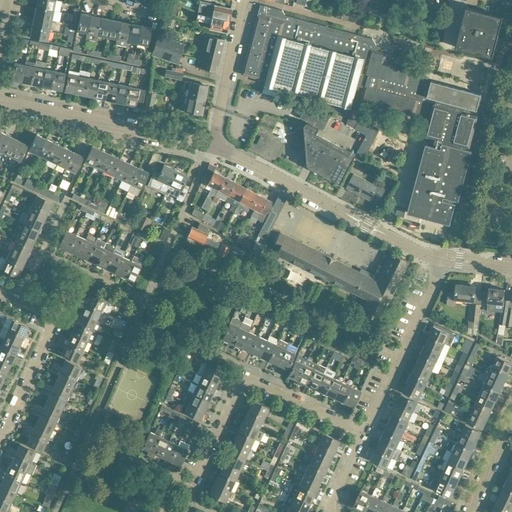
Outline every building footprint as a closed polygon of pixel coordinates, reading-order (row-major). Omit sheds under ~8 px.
[(54,0),(36,0),(35,7),(53,11),(59,12),(62,1),(55,0),(54,0)] [(407,14),(410,3),(403,1),(400,12),(407,14)] [(228,20),(230,8),(210,4),(207,6),(207,9),(198,7),(197,14),(228,20)] [(358,84),(370,38),(285,15),(282,10),(261,4),(242,75),(266,81),(263,93),(287,99),(290,91),(327,101),(325,109),(349,116),(351,108),(358,84)] [(51,20),(53,11),(35,7),(33,17),(51,20)] [(493,57),(503,16),(467,7),(456,47),(493,57)] [(87,33),(90,15),(80,13),(77,31),(87,33)] [(225,32),(228,20),(197,14),(195,20),(210,23),(209,28),(225,32)] [(95,41),(97,35),(100,17),(90,15),(87,33),(85,39),(95,41)] [(49,30),(51,20),(33,17),(31,27),(49,30)] [(107,37),(110,19),(100,17),(97,35),(107,37)] [(402,31),(405,19),(398,18),(395,29),(402,31)] [(117,39),(121,22),(110,19),(107,37),(117,39)] [(126,47),(127,41),(131,24),(121,22),(117,39),(115,44),(126,47)] [(137,43),(140,26),(131,24),(127,41),(137,43)] [(415,26),(408,24),(406,31),(413,33),(415,26)] [(73,35),(74,28),(70,28),(70,27),(65,26),(64,33),(69,34),(73,35)] [(147,45),(151,28),(140,26),(137,43),(147,45)] [(47,41),(49,30),(31,27),(29,37),(47,41)] [(216,72),(224,39),(204,34),(197,67),(216,72)] [(184,44),(158,35),(151,54),(177,64),(184,44)] [(464,182),(472,152),(466,150),(467,146),(469,147),(483,93),(463,88),(462,90),(432,82),(431,85),(428,84),(429,78),(413,74),(413,76),(408,75),(410,69),(384,62),(386,54),(378,52),(379,47),(376,46),(372,39),(370,38),(358,84),(365,86),(361,101),(376,105),(376,106),(384,108),(384,107),(430,119),(425,135),(433,137),(431,142),(434,143),(433,147),(427,145),(425,155),(424,154),(416,184),(414,184),(412,192),(413,192),(409,207),(415,209),(413,214),(450,224),(454,208),(453,208),(455,204),(453,203),(454,199),(459,201),(462,186),(464,186),(465,182),(464,182)] [(70,49),(66,48),(59,47),(59,51),(58,54),(68,56),(70,49)] [(25,61),(24,65),(21,83),(31,85),(34,67),(35,63),(25,61)] [(21,83),(24,65),(14,63),(10,80),(21,83)] [(41,87),(44,69),(34,67),(31,85),(41,87)] [(51,89),(55,71),(44,69),(41,87),(51,89)] [(181,80),(182,73),(166,69),(164,77),(181,80)] [(74,94),(79,72),(68,70),(64,92),(74,94)] [(61,91),(65,74),(55,71),(51,89),(61,91)] [(79,72),(74,94),(84,96),(88,78),(89,73),(79,71),(79,72)] [(94,98),(98,80),(88,78),(84,96),(94,98)] [(104,100),(108,83),(98,80),(94,98),(104,100)] [(183,88),(188,89),(187,97),(204,100),(207,85),(184,81),(183,88)] [(114,102),(118,85),(108,83),(104,100),(114,102)] [(124,104),(128,87),(118,85),(114,102),(124,104)] [(128,87),(124,104),(135,106),(135,104),(142,106),(145,90),(138,89),(128,87)] [(155,94),(148,92),(144,109),(151,110),(155,94)] [(181,95),(179,109),(201,114),(204,100),(187,97),(181,95)] [(307,121),(312,112),(305,108),(300,118),(307,121)] [(341,184),(354,158),(356,154),(354,153),(317,133),(319,129),(322,131),(330,116),(314,108),(313,109),(312,112),(307,121),(305,125),(304,125),(304,126),(307,159),(307,162),(308,163),(308,164),(309,166),(309,167),(310,167),(311,168),(339,183),(341,184)] [(359,120),(354,129),(366,136),(359,148),(367,152),(378,130),(359,120)] [(0,154),(1,152),(9,136),(0,132),(0,154)] [(38,155),(46,139),(36,134),(28,151),(38,155)] [(296,151),(300,142),(297,141),(299,137),(295,135),(293,138),(296,140),(292,149),(296,151)] [(10,157),(18,141),(9,136),(1,152),(10,157)] [(47,160),(55,143),(46,139),(38,155),(47,160)] [(20,161),(27,145),(18,141),(10,157),(20,161)] [(56,164),(64,148),(55,143),(47,160),(56,164)] [(94,166),(101,150),(92,146),(84,162),(94,166)] [(65,168),(73,152),(64,148),(56,164),(65,168)] [(367,152),(359,148),(356,154),(354,158),(362,162),(367,152)] [(103,171),(111,155),(101,150),(94,166),(103,171)] [(75,173),(83,157),(73,152),(65,168),(75,173)] [(374,153),(368,164),(388,175),(399,180),(404,170),(394,164),(374,153)] [(502,166),(505,155),(499,153),(495,164),(502,166)] [(112,175),(120,159),(111,155),(103,171),(112,175)] [(122,180),(129,163),(120,159),(112,175),(122,180)] [(131,184),(138,168),(129,163),(122,180),(131,184)] [(153,174),(147,186),(158,191),(159,188),(166,191),(176,170),(164,164),(160,173),(157,172),(155,175),(153,174)] [(141,189),(148,172),(138,168),(131,184),(141,189)] [(187,175),(176,170),(166,191),(177,197),(176,199),(182,202),(189,187),(183,184),(187,175)] [(212,201),(224,177),(213,171),(211,176),(205,173),(198,185),(204,189),(206,184),(212,187),(205,201),(210,204),(212,201)] [(354,174),(347,187),(370,200),(372,195),(379,199),(379,200),(385,189),(377,185),(376,186),(354,174)] [(225,201),(235,183),(224,177),(212,201),(215,203),(218,197),(225,201)] [(65,179),(58,193),(64,196),(71,181),(65,179)] [(233,212),(245,188),(235,183),(225,201),(232,204),(229,210),(233,212)] [(249,207),(256,194),(245,188),(233,212),(237,214),(240,208),(247,211),(248,211),(250,207),(249,207)] [(267,216),(274,204),(274,203),(267,200),(267,199),(256,194),(249,207),(250,207),(254,209),(251,216),(257,219),(264,223),(267,216)] [(264,239),(285,198),(279,194),(274,203),(274,204),(267,216),(264,223),(257,235),(264,239)] [(52,203),(36,195),(31,205),(48,213),(52,203)] [(98,205),(89,201),(87,205),(96,209),(98,205)] [(48,213),(31,205),(27,214),(43,222),(48,213)] [(201,220),(205,215),(194,209),(191,214),(201,220)] [(43,222),(27,214),(23,223),(39,231),(43,222)] [(126,218),(117,214),(114,218),(124,223),(126,218)] [(137,219),(134,225),(146,231),(152,219),(146,216),(143,222),(137,219)] [(219,243),(206,237),(210,228),(199,222),(196,228),(192,227),(191,228),(189,228),(187,233),(189,233),(187,237),(216,250),(219,243)] [(225,232),(229,226),(221,222),(218,228),(225,232)] [(39,231),(23,223),(18,232),(35,240),(39,231)] [(68,251),(76,235),(66,230),(58,246),(68,251)] [(163,230),(160,237),(167,240),(170,233),(163,230)] [(35,240),(18,232),(14,242),(30,249),(35,240)] [(379,318),(408,262),(390,253),(376,281),(279,232),(270,249),(276,252),(275,253),(366,299),(362,309),(366,311),(363,316),(376,323),(379,318)] [(77,255),(85,239),(76,235),(68,251),(77,255)] [(139,244),(142,239),(135,236),(133,241),(139,244)] [(96,264),(104,248),(106,242),(97,238),(94,243),(86,260),(96,264)] [(86,260),(94,243),(85,239),(77,255),(86,260)] [(30,249),(14,242),(10,251),(26,259),(30,249)] [(106,242),(104,248),(96,264),(105,268),(113,252),(115,247),(106,242)] [(225,258),(230,247),(222,244),(217,254),(225,258)] [(114,273),(122,256),(124,251),(115,247),(113,252),(105,268),(114,273)] [(26,259),(10,251),(5,260),(22,268),(26,259)] [(124,277),(131,261),(122,256),(114,273),(124,277)] [(124,277),(133,282),(143,260),(134,256),(131,261),(124,277)] [(22,268),(5,260),(0,257),(0,258),(0,269),(17,277),(22,268)] [(3,286),(8,289),(14,280),(8,277),(3,286)] [(474,301),(475,291),(475,287),(456,285),(455,294),(448,293),(447,304),(455,305),(455,299),(474,301)] [(504,300),(505,290),(489,288),(487,310),(502,312),(499,325),(505,325),(508,308),(509,308),(510,301),(504,300)] [(80,294),(78,299),(102,310),(109,314),(114,303),(107,300),(90,292),(88,298),(80,294)] [(102,310),(78,299),(76,303),(83,307),(81,313),(97,321),(102,310)] [(240,300),(238,304),(248,308),(250,304),(240,300)] [(478,322),(480,304),(473,303),(472,303),(470,321),(469,321),(468,327),(469,327),(468,333),(478,333),(479,322),(478,322)] [(250,304),(248,308),(257,313),(259,309),(250,304)] [(259,309),(257,313),(266,317),(268,313),(259,309)] [(92,331),(97,321),(81,313),(78,319),(70,315),(68,319),(92,331)] [(275,321),(277,317),(268,313),(266,317),(275,321)] [(231,344),(242,321),(232,317),(221,339),(231,344)] [(286,322),(277,317),(275,321),(285,326),(286,322)] [(87,341),(92,331),(68,319),(66,324),(74,328),(71,334),(87,341)] [(24,337),(28,327),(12,320),(8,329),(24,337)] [(249,332),(251,326),(242,321),(231,344),(241,348),(248,332),(249,332)] [(294,330),(296,326),(286,322),(285,326),(294,330)] [(304,335),(305,331),(296,326),(294,330),(298,332),(304,335)] [(451,346),(455,336),(449,334),(433,326),(429,336),(451,346)] [(501,336),(508,337),(509,327),(503,326),(501,336)] [(19,346),(24,337),(8,329),(3,339),(19,346)] [(257,336),(249,332),(248,332),(241,348),(250,352),(257,336)] [(82,352),(87,341),(71,334),(68,339),(60,336),(58,340),(82,352)] [(259,356),(266,340),(257,336),(250,352),(259,356)] [(429,336),(424,345),(441,352),(446,355),(451,346),(429,336)] [(0,337),(0,348),(15,356),(19,346),(3,339),(0,337)] [(285,349),(288,343),(279,339),(276,345),(268,361),(277,365),(285,349)] [(82,352),(58,340),(56,345),(64,348),(61,354),(77,362),(82,352)] [(268,361),(276,345),(266,340),(259,356),(268,361)] [(474,357),(479,347),(480,344),(476,342),(470,355),(474,357)] [(334,351),(335,347),(326,343),(324,347),(334,351)] [(436,362),(441,352),(424,345),(420,354),(436,362)] [(344,351),(338,349),(335,347),(334,351),(342,355),(344,351)] [(0,359),(11,365),(15,356),(0,348),(0,359)] [(295,353),(285,349),(277,365),(287,370),(295,353)] [(109,364),(113,354),(108,351),(103,362),(109,364)] [(432,371),(436,362),(420,354),(416,363),(432,371)] [(297,381),(307,359),(298,355),(295,360),(287,376),(297,381)] [(509,373),(511,366),(511,362),(497,356),(493,365),(509,373)] [(11,365),(0,359),(0,371),(6,374),(11,365)] [(306,385),(317,363),(307,359),(297,381),(306,385)] [(76,378),(82,368),(65,360),(62,366),(54,362),(52,367),(76,378)] [(222,373),(206,365),(202,363),(197,373),(201,375),(217,383),(222,373)] [(306,385),(316,390),(326,368),(317,363),(306,385)] [(428,380),(432,371),(416,363),(411,373),(428,380)] [(509,373),(493,365),(489,374),(505,382),(509,373)] [(72,388),(76,378),(52,367),(50,371),(58,375),(56,381),(72,388)] [(326,368),(316,390),(325,394),(332,378),(335,372),(326,368)] [(423,389),(428,380),(411,373),(407,382),(423,389)] [(466,382),(468,377),(465,375),(466,375),(462,373),(459,379),(466,382)] [(505,382),(489,374),(484,384),(501,391),(505,382)] [(217,383),(201,375),(197,384),(213,392),(217,383)] [(334,398),(342,382),(332,378),(325,394),(334,398)] [(67,399),(72,388),(56,381),(53,387),(45,383),(43,387),(67,399)] [(343,403),(351,386),(342,382),(334,398),(343,403)] [(419,399),(423,389),(407,382),(403,391),(419,399)] [(213,392),(197,384),(193,394),(209,401),(213,392)] [(496,401),(501,391),(484,384),(480,393),(496,401)] [(353,407),(360,391),(351,386),(343,403),(353,407)] [(67,399),(43,387),(41,392),(49,396),(46,402),(62,409),(67,399)] [(209,401),(193,394),(188,391),(184,400),(188,403),(205,410),(204,411),(207,412),(209,409),(206,408),(209,401)] [(496,401),(480,393),(476,402),(492,410),(496,401)] [(413,411),(418,402),(401,394),(397,404),(413,411)] [(264,418),(269,407),(253,400),(248,410),(264,418)] [(449,401),(444,411),(451,414),(455,404),(449,401)] [(57,420),(62,409),(46,402),(43,408),(35,404),(33,408),(57,420)] [(492,410),(476,402),(471,411),(488,419),(492,410)] [(205,410),(188,403),(184,413),(200,420),(204,411),(205,410)] [(409,420),(413,411),(397,404),(392,413),(409,420)] [(171,410),(165,407),(161,405),(160,410),(169,414),(171,410)] [(52,430),(57,420),(33,408),(31,413),(39,416),(36,423),(52,430)] [(466,409),(461,418),(467,421),(483,429),(488,419),(471,411),(466,409)] [(179,418),(181,414),(171,410),(169,414),(170,414),(168,417),(177,422),(179,418)] [(259,428),(264,418),(248,410),(243,421),(259,428)] [(404,430),(409,420),(392,413),(388,422),(404,430)] [(78,424),(80,418),(68,414),(66,420),(78,424)] [(187,422),(189,418),(181,414),(179,418),(187,422)] [(254,439),(259,428),(243,421),(238,431),(254,439)] [(404,430),(388,422),(384,431),(400,439),(404,430)] [(47,440),(52,430),(36,423),(33,428),(25,424),(23,429),(47,440)] [(482,431),(465,424),(461,433),(477,441),(482,431)] [(159,436),(162,430),(157,428),(155,434),(149,432),(142,448),(148,451),(146,455),(150,456),(159,436)] [(42,451),(47,440),(23,429),(21,433),(29,437),(26,443),(42,451)] [(427,440),(431,431),(427,429),(425,435),(423,438),(427,440)] [(249,449),(254,439),(238,431),(233,441),(249,449)] [(396,448),(400,439),(384,431),(379,441),(396,448)] [(339,441),(323,433),(318,444),(334,451),(339,441)] [(473,450),(477,441),(461,433),(457,443),(473,450)] [(168,441),(159,436),(150,456),(153,458),(155,454),(161,457),(168,441)] [(423,450),(427,440),(423,438),(419,448),(423,450)] [(187,449),(189,445),(180,440),(178,445),(170,461),(179,465),(187,449)] [(170,461),(178,445),(168,441),(161,457),(170,461)] [(249,449),(233,441),(228,452),(245,460),(249,449)] [(391,458),(396,448),(379,441),(375,450),(391,458)] [(473,450),(457,443),(452,452),(469,459),(473,450)] [(31,461),(36,451),(19,444),(16,450),(9,446),(7,450),(31,462),(31,461)] [(329,462),(334,451),(318,444),(313,454),(329,462)] [(469,459),(452,452),(447,449),(443,459),(448,461),(464,469),(469,459)] [(36,464),(31,461),(31,462),(7,450),(4,455),(12,459),(9,465),(26,472),(31,475),(36,464)] [(391,458),(375,450),(371,459),(387,467),(391,458)] [(240,470),(245,460),(228,452),(224,462),(240,470)] [(329,462),(313,454),(308,465),(324,472),(329,462)] [(464,469),(448,461),(444,470),(460,478),(464,469)] [(235,480),(240,470),(224,462),(219,473),(235,480)] [(0,472),(21,482),(26,472),(9,465),(7,470),(0,467),(0,472)] [(319,483),(324,472),(308,465),(303,475),(319,483)] [(411,474),(414,468),(410,466),(405,476),(409,478),(411,474)] [(456,487),(460,478),(444,470),(438,468),(433,477),(439,479),(456,487)] [(0,485),(16,493),(21,482),(0,472),(0,477),(3,479),(0,484),(0,485)] [(230,490),(235,480),(219,473),(214,483),(230,490)] [(303,475),(298,486),(315,493),(317,495),(319,490),(317,489),(319,483),(303,475)] [(451,497),(456,487),(439,479),(433,477),(433,476),(428,486),(451,497)] [(414,484),(404,479),(403,483),(409,486),(409,489),(409,491),(411,492),(413,488),(414,484)] [(225,501),(230,490),(214,483),(209,494),(225,501)] [(267,496),(272,485),(268,483),(263,494),(267,496)] [(293,483),(288,494),(293,496),(310,504),(312,498),(315,499),(317,495),(315,493),(298,486),(293,483)] [(425,489),(414,484),(413,488),(423,493),(425,489)] [(0,497),(11,503),(16,493),(0,485),(0,497)] [(51,511),(60,488),(53,485),(44,508),(51,511)] [(511,490),(504,487),(499,496),(511,502),(511,490)] [(364,511),(371,495),(361,490),(353,507),(364,511)] [(364,511),(376,511),(382,500),(371,495),(364,511)] [(305,511),(310,504),(293,496),(289,506),(301,511),(305,511)] [(509,511),(511,511),(511,510),(511,502),(499,496),(495,505),(509,511)] [(0,510),(3,511),(6,511),(11,503),(0,497),(0,510)] [(389,511),(392,505),(382,500),(376,511),(389,511)]
